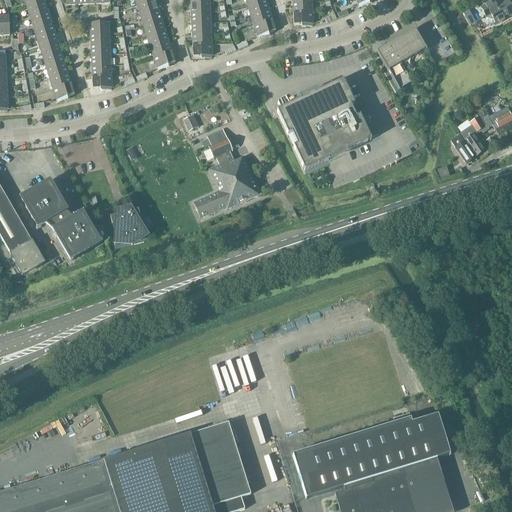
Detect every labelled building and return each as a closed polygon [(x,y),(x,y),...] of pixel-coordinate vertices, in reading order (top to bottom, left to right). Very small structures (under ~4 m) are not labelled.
[(269,10),(265,0),(247,6),(250,16),(269,10)] [(158,11),(155,1),(137,7),(140,17),(158,11)] [(496,7),(493,1),(481,8),(486,18),(487,19),(491,20),(493,20),(496,25),(511,15),(511,9),(507,1),(496,7)] [(27,8),(30,18),(48,12),(45,2),(27,8)] [(191,3),(191,14),(210,13),(210,2),(191,3)] [(293,4),(293,14),(312,13),(312,3),(293,4)] [(250,16),(254,26),(272,21),(269,10),(250,16)] [(162,22),(158,11),(140,17),(143,27),(162,22)] [(51,23),(48,12),(30,18),(33,28),(51,23)] [(468,12),(464,14),(465,17),(470,27),(471,27),(473,26),(475,25),(473,22),(471,22),(468,17),(469,15),(468,12)] [(191,14),(192,25),(211,24),(210,13),(191,14)] [(313,25),(312,13),(293,14),(293,26),(313,25)] [(0,36),(10,36),(9,17),(0,16),(0,36)] [(275,31),(272,21),(254,26),(257,37),(275,31)] [(143,27),(147,38),(165,32),(162,22),(143,27)] [(55,33),(51,23),(33,28),(36,39),(55,33)] [(90,24),(90,35),(109,34),(109,23),(90,24)] [(192,25),(192,36),(211,35),(211,24),(192,25)] [(427,51),(415,30),(376,52),(400,93),(401,92),(399,90),(412,83),(401,64),(425,50),(426,51),(427,51)] [(168,42),(165,32),(147,38),(150,48),(168,42)] [(36,39),(40,49),(58,43),(55,33),(36,39)] [(90,35),(91,46),(110,45),(109,34),(90,35)] [(192,36),(193,46),(212,46),(211,35),(192,36)] [(150,48),(153,58),(172,53),(168,42),(150,48)] [(61,53),(58,43),(40,49),(43,59),(61,53)] [(110,56),(110,45),(91,46),(91,57),(110,56)] [(212,57),(212,46),(193,46),(193,58),(212,57)] [(64,64),(61,53),(43,59),(46,70),(64,64)] [(175,63),(172,53),(153,58),(157,69),(175,63)] [(91,57),(92,67),(111,67),(110,56),(91,57)] [(68,74),(64,64),(46,70),(49,80),(68,74)] [(92,67),(92,78),(111,77),(111,67),(92,67)] [(68,74),(49,80),(53,90),(71,84),(68,74)] [(111,77),(92,78),(93,89),(112,89),(111,77)] [(338,151),(345,148),(347,152),(371,140),(360,116),(356,118),(350,106),(354,104),(343,80),(319,92),(321,95),(302,104),(300,100),(276,111),(288,135),(291,134),(297,146),(293,147),(304,171),(329,160),(327,157),(334,153),(335,154),(336,154),(337,154),(338,154),(338,153),(338,152),(338,151)] [(71,84),(53,90),(56,101),(74,95),(71,84)] [(476,133),(486,125),(488,128),(492,126),(494,130),(511,120),(511,117),(507,107),(488,117),(484,111),(476,115),(477,117),(473,120),(472,119),(468,122),(471,126),(476,133)] [(191,119),(185,122),(189,131),(196,128),(191,119)] [(484,150),(475,137),(478,136),(476,133),(471,126),(460,134),(476,156),(484,150)] [(260,195),(244,158),(235,162),(234,160),(227,162),(224,156),(232,152),(222,130),(207,137),(211,146),(208,148),(214,160),(216,159),(219,166),(209,171),(218,193),(193,204),(200,219),(225,208),(226,210),(226,211),(227,210),(240,205),(242,204),(248,202),(247,201),(260,196),(261,196),(260,195)] [(474,158),(461,139),(459,135),(450,141),(465,164),(474,158)] [(491,138),(486,141),(490,148),(495,145),(491,138)] [(131,149),(126,152),(132,162),(137,159),(131,149)] [(446,169),(438,171),(440,179),(448,176),(446,169)] [(22,200),(26,207),(25,208),(32,220),(33,220),(38,227),(46,223),(46,224),(47,223),(55,231),(54,231),(59,239),(58,240),(65,252),(66,251),(71,259),(78,255),(79,255),(91,248),(90,248),(98,243),(82,215),(74,220),(74,219),(73,220),(65,212),(66,211),(61,204),(62,203),(55,191),(54,191),(49,184),(42,188),(41,187),(29,194),(29,195),(22,200)] [(0,236),(22,276),(44,263),(0,187),(0,236)] [(145,238),(138,210),(132,212),(132,210),(116,214),(116,216),(110,217),(117,245),(145,238)] [(213,379),(218,401),(226,399),(221,377),(213,379)] [(292,456),(306,500),(343,488),(345,492),(335,495),(339,511),(439,511),(425,467),(424,464),(450,455),(438,416),(412,423),(410,420),(292,456)] [(0,511),(237,511),(244,510),(241,498),(251,495),(228,424),(190,435),(0,493),(0,511)] [(470,498),(478,493),(475,489),(467,494),(470,498)]
